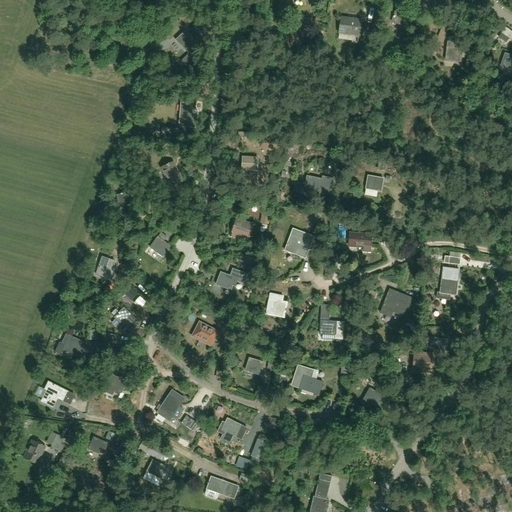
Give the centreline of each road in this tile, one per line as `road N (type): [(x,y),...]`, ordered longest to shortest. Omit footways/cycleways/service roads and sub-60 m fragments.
road 1 (track): [(407,455),(378,429),(214,389),(158,340),(203,191),(219,0)]
road 2 (track): [(369,511),(471,363),(487,297),(511,274)]
road 3 (track): [(315,280),(337,283),(425,245),(457,243),(511,259)]
road 4 (track): [(155,332),(137,426),(80,418)]
